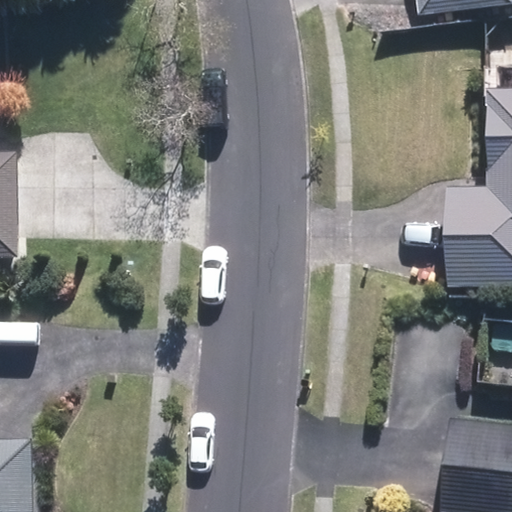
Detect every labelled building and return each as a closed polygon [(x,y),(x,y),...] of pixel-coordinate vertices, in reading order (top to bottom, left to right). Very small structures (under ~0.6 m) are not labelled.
[(511,0),(414,0),(416,16),(511,5),(511,0)] [(511,85),(505,86),(502,183),(461,186),(461,285),(511,285),(511,85)] [(0,256),(29,257),(31,153),(0,152),(0,256)] [(511,511),(511,417),(462,415),(459,511),(511,511)] [(0,511),(45,511),(44,436),(0,436),(0,511)]
